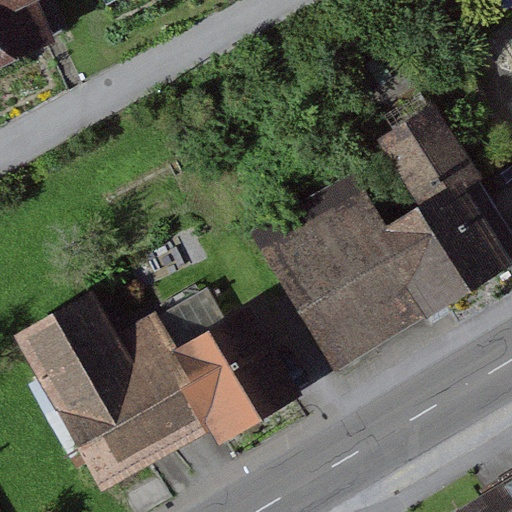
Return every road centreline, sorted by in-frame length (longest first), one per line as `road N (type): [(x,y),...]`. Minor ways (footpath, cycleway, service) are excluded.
road 1 (residential): [(287,0),(0,157)]
road 2 (primary): [(268,506),(511,362)]
